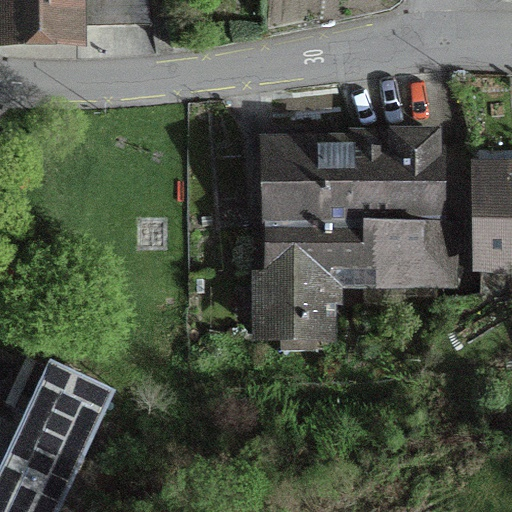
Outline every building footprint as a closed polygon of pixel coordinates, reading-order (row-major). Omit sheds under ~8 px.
[(76,42),(75,27),(75,0),(0,0),(0,27),(4,28),(4,43),(76,42)] [(276,225),(434,224),(438,223),(437,152),(437,148),(437,134),(432,134),(392,134),(393,153),(275,154),(276,225)] [(478,251),(479,251),(480,269),(511,269),(511,168),(489,169),(489,188),(506,188),(506,199),(477,200),(478,251)] [(265,277),(265,293),(265,334),(324,334),(324,293),(324,281),(326,281),(326,270),(377,269),(377,272),(434,271),(434,224),(276,225),(277,277),(265,277)] [(55,511),(108,399),(53,373),(36,365),(36,367),(15,411),(15,412),(31,420),(0,486),(0,511),(55,511)]
